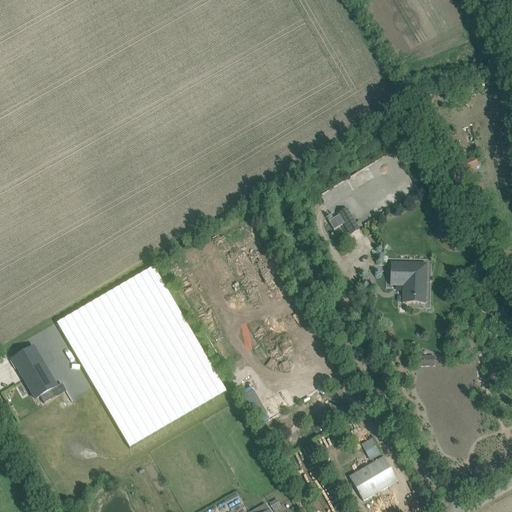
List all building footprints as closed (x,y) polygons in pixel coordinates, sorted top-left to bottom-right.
[(464,171),(470,169),(479,165),(476,157),(461,164),(464,171)] [(360,230),(347,209),(338,214),(339,216),(329,223),(334,231),(344,225),(350,235),(360,230)] [(390,287),(404,287),(404,305),(425,305),(426,265),(390,265),(390,287)] [(154,268),(56,324),(129,450),(227,393),(156,270),(154,268)] [(33,348),(12,360),(35,400),(40,398),(43,404),(56,397),(52,390),(56,388),(33,348)] [(418,368),(435,367),(435,356),(418,357),(418,368)] [(250,408),(257,428),(270,423),(263,403),(250,408)] [(363,502),(398,482),(384,458),(349,478),(363,502)] [(273,511),(280,508),(276,501),(269,505),(273,511)]
